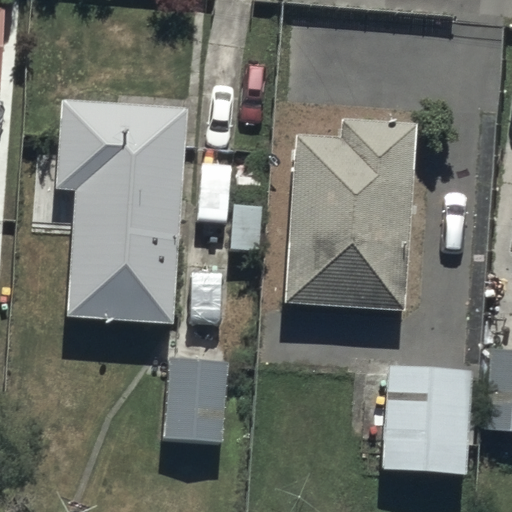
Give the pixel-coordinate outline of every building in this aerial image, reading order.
[(186,117),(59,110),(54,200),(75,201),(68,329),(175,334),(186,117)] [(338,131),(337,147),(293,146),(286,311),(404,320),(414,135),(338,131)] [(511,341),(508,341),(507,354),(496,353),(492,441),(511,441),(511,341)] [(227,369),(163,365),(157,446),(175,448),(173,465),(207,468),(208,455),(220,456),(227,369)] [(467,376),(385,373),(381,482),(463,485),(467,376)]
